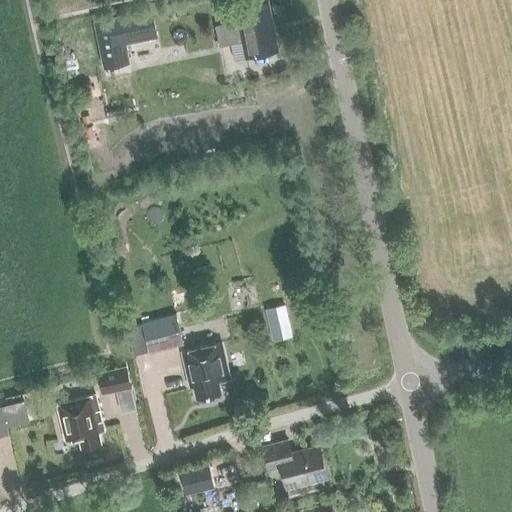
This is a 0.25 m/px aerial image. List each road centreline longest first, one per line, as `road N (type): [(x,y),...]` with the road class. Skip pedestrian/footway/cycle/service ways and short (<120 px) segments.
road 1 (unclassified): [(7,511),(409,382)]
road 2 (tertiary): [(409,382),(328,0)]
road 3 (tertiary): [(437,511),(409,382)]
